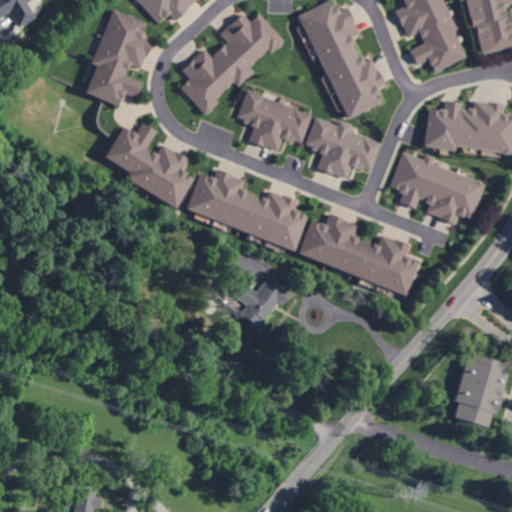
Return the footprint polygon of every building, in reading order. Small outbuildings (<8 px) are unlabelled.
[(0,0),(0,15),(8,12),(14,26),(31,19),(23,1),(26,0),(0,0)] [(132,0),(191,0),(192,1),(170,21),(164,14),(153,23),(132,0)] [(378,102),(345,119),(295,15),(326,0),(329,0),(336,12),(345,7),(358,34),(349,39),(361,63),(368,59),(382,85),(372,90),(378,102)] [(441,0),(457,31),(453,33),(466,59),(434,74),(430,66),(429,67),(427,62),(416,67),(409,53),(424,45),(421,39),(420,40),(417,34),(408,39),(402,27),(401,28),(394,13),(405,8),(402,2),(403,2),(402,0),(441,0)] [(511,0),(511,4),(503,7),(504,12),(503,12),(504,19),(507,18),(509,27),(511,26),(511,31),(511,48),(481,56),(474,27),(470,28),(463,0),(511,0)] [(144,58),(143,58),(138,70),(128,66),(126,71),(124,70),(122,77),(140,84),(133,99),(122,94),(120,100),(118,99),(115,107),(83,94),(94,68),(88,65),(111,11),(143,25),(140,33),(141,34),(139,38),(150,43),(144,58)] [(188,79),(181,71),(202,50),(210,58),(226,44),(218,36),(240,15),(248,23),(257,15),(283,42),(270,55),(267,51),(248,69),(252,73),(236,87),(232,83),(214,100),(217,104),(204,116),(178,88),(188,79)] [(301,144),(294,141),(293,145),(282,140),(277,153),(263,147),(263,149),(248,143),(253,129),(243,124),(244,121),(237,118),(247,92),(311,117),(301,144)] [(425,109),(435,111),(435,109),(441,110),(442,100),(458,103),(457,108),(464,109),(464,108),(469,108),(470,101),(483,103),(484,101),(500,104),(499,113),(504,114),(504,116),(511,117),(508,152),(451,145),(451,149),(421,145),(425,109)] [(314,117),(335,125),(337,120),(350,125),(348,131),(379,143),(368,169),(362,167),(360,170),(349,165),(344,179),(315,168),(321,154),(309,150),(311,147),(304,144),(314,117)] [(144,151),(150,154),(151,153),(155,156),(161,147),(172,154),(173,153),(187,162),(181,172),(185,175),(184,176),(192,181),(173,211),(123,179),(126,174),(102,159),(121,130),(128,134),(129,133),(134,136),(141,126),(154,134),(144,151)] [(387,187),(401,151),(421,159),(423,154),(433,157),(430,163),(483,184),(468,220),(456,214),(452,224),(424,212),(427,204),(416,199),(413,208),(397,202),(401,192),(387,187)] [(305,218),(292,252),(185,211),(199,176),(212,180),(216,171),(244,182),(240,191),(265,200),(268,193),(296,202),(292,213),(305,218)] [(355,227),(351,237),(357,239),(356,240),(370,246),(370,245),(376,247),(380,237),(391,242),(392,241),(408,247),(404,258),(408,260),(408,261),(416,265),(403,298),(296,255),(309,222),(318,225),(318,224),(324,227),(329,215),(343,221),(343,222),(355,227)] [(254,295),(267,278),(289,295),(282,304),(280,302),(276,306),(274,305),(262,320),(259,318),(253,326),(237,314),(243,306),(227,294),(225,296),(217,289),(229,275),(254,295)] [(504,365),(502,373),(506,374),(501,391),(504,392),(502,399),(499,398),(494,415),(489,414),(485,427),(452,417),(456,403),(452,402),(464,361),(468,362),(470,355),(504,365)] [(92,497),(98,498),(97,509),(91,508),(90,511),(72,511),(64,511),(66,495),(73,496),(74,489),(93,491),(92,497)]
